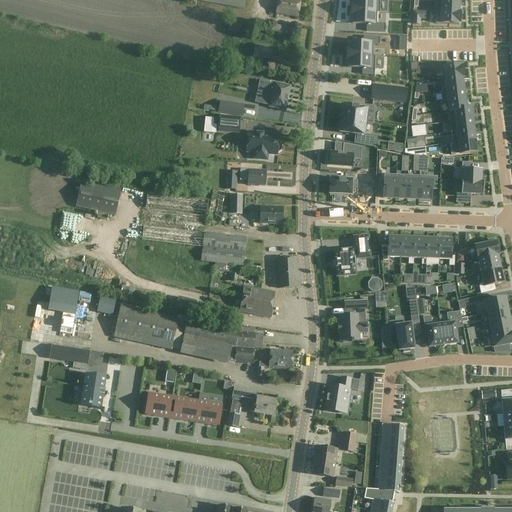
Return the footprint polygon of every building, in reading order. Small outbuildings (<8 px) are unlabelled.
[(191,0),(191,1),(243,10),(244,0),(191,0)] [(277,0),(276,14),(297,17),(300,0),(277,0)] [(353,0),(353,6),(351,6),(351,11),(378,12),(379,0),(367,0),(368,0),(362,0),(353,0)] [(442,2),(441,12),(458,12),(459,3),(442,2)] [(351,11),(351,17),(353,17),(353,23),(367,24),(367,31),(384,32),(385,25),(376,25),(377,13),(351,11)] [(438,12),(437,23),(459,24),(459,12),(438,12)] [(227,31),(239,33),(241,23),(230,21),(227,31)] [(271,32),(286,35),(287,30),(286,29),(286,28),(273,26),(271,32)] [(347,50),(347,55),(373,56),(373,45),(379,45),(379,38),(363,37),(363,44),(349,43),(349,50),(347,50)] [(269,59),(271,47),(255,45),(253,56),(269,59)] [(347,56),(347,61),(348,61),(348,67),(362,68),(361,75),(374,75),(375,56),(347,56)] [(507,65),(507,56),(494,56),(494,65),(507,65)] [(444,79),(462,77),(461,66),(442,68),(444,79)] [(447,90),(464,88),(463,77),(446,79),(447,90)] [(191,79),(186,111),(196,113),(197,105),(202,106),(201,112),(208,113),(210,105),(216,106),(219,83),(191,79)] [(285,110),(290,87),(274,84),(274,85),(266,84),(262,103),(269,105),(269,107),(285,110)] [(372,99),(404,103),(405,90),(374,86),(372,99)] [(443,101),(465,98),(464,88),(447,90),(442,91),(443,101)] [(454,111),(466,109),(465,99),(448,101),(450,111),(454,111)] [(244,105),(220,101),(218,112),(242,116),(244,105)] [(365,122),(365,123),(372,123),(374,107),(362,105),(362,108),(358,108),(358,107),(352,106),(352,107),(343,106),(342,108),(340,108),(339,117),(341,117),(341,119),(365,122)] [(455,122),(473,120),(471,109),(466,109),(454,111),(455,122)] [(281,134),(283,121),(278,120),(279,111),(265,110),(265,115),(258,115),(256,131),(281,134)] [(220,117),(218,131),(238,133),(239,119),(220,117)] [(363,135),(364,133),(365,123),(365,122),(341,119),(341,122),(339,121),(338,130),(340,130),(340,131),(339,133),(363,135)] [(452,133),(474,130),(473,120),(455,122),(450,122),(452,133)] [(453,144),(475,141),(474,131),(452,133),(453,144)] [(267,137),(262,137),(262,134),(256,134),(248,133),(246,152),(254,153),(254,159),(266,160),(267,154),(276,155),(277,152),(279,152),(281,151),(281,146),(280,144),(277,144),(278,136),(267,135),(267,137)] [(458,154),(477,152),(476,141),(457,143),(458,154)] [(388,143),(387,150),(401,152),(402,145),(388,143)] [(351,167),(352,160),(360,160),(361,147),(343,144),(342,153),(330,152),(330,155),(328,154),(327,162),(329,162),(329,165),(351,167)] [(483,182),(483,170),(471,170),(472,163),(464,163),(463,181),(483,182)] [(248,181),(247,185),(264,187),(266,172),(248,171),(240,170),(240,181),(248,181)] [(236,190),(237,172),(227,171),(225,190),(236,190)] [(375,174),(359,173),(359,182),(375,182),(375,174)] [(383,198),(395,199),(396,175),(384,175),(383,198)] [(407,199),(408,176),(396,175),(395,199),(407,199)] [(419,176),(408,176),(407,199),(418,200),(419,176)] [(436,190),(437,177),(419,176),(418,200),(430,200),(431,190),(436,190)] [(332,181),(331,194),(354,195),(354,189),(358,190),(358,183),(332,181)] [(457,203),(472,204),(472,195),(484,195),(485,182),(483,182),(463,181),(463,194),(458,194),(457,203)] [(81,183),(75,207),(98,212),(97,218),(106,220),(108,214),(115,216),(120,192),(81,183)] [(142,204),(202,211),(203,201),(143,195),(142,204)] [(240,196),(231,196),(231,204),(240,205),(240,196)] [(259,223),(282,224),(282,208),(260,207),(259,223)] [(177,225),(196,226),(197,218),(177,217),(177,225)] [(205,234),(201,262),(214,263),(213,271),(231,274),(232,266),(243,268),(245,238),(205,234)] [(355,250),(335,252),(335,260),(335,268),(336,268),(337,276),(355,275),(354,267),(355,266),(354,259),(370,257),(368,236),(354,237),(355,250)] [(388,246),(381,246),(383,261),(388,261),(388,258),(400,258),(401,239),(397,239),(397,237),(390,237),(390,238),(388,238),(388,246)] [(401,239),(400,258),(408,258),(408,264),(413,265),(413,259),(414,239),(413,239),(410,239),(410,238),(401,237),(401,239)] [(426,265),(427,239),(426,239),(426,240),(423,240),(423,238),(413,238),(413,239),(414,239),(413,259),(421,259),(421,265),(426,265)] [(439,240),(439,239),(431,238),(431,240),(427,240),(427,239),(426,265),(438,266),(438,260),(439,240)] [(438,260),(449,260),(449,266),(454,266),(454,257),(451,256),(451,240),(450,240),(450,239),(441,239),(441,240),(439,240),(438,260)] [(475,247),(477,260),(498,255),(495,242),(475,247)] [(480,274),(500,270),(499,270),(498,265),(500,265),(498,255),(477,260),(480,274)] [(320,266),(328,267),(329,256),(321,256),(320,266)] [(298,288),(295,258),(276,260),(278,289),(298,288)] [(494,285),(503,283),(503,282),(502,273),(500,274),(499,270),(500,270),(480,274),(483,284),(478,285),(480,294),(495,291),(494,285)] [(118,281),(117,290),(128,292),(129,282),(118,281)] [(243,287),(241,299),(272,305),(274,292),(243,287)] [(374,294),(375,302),(385,301),(384,292),(374,294)] [(174,310),(192,314),(195,302),(177,297),(174,310)] [(495,300),(483,302),(483,303),(485,314),(487,314),(507,310),(505,298),(495,300)] [(272,305),(241,299),(238,312),(270,318),(272,305)] [(416,301),(418,316),(425,315),(423,300),(416,301)] [(419,321),(418,316),(416,301),(409,302),(411,322),(419,321)] [(113,338),(171,351),(171,349),(179,350),(185,321),(178,320),(178,319),(120,306),(113,338)] [(376,307),(338,310),(340,341),(379,338),(376,307)] [(194,315),(230,324),(231,318),(221,316),(220,316),(209,313),(209,311),(195,308),(194,315)] [(507,310),(487,314),(490,325),(509,321),(507,310)] [(443,345),(457,343),(455,328),(462,327),(459,312),(447,314),(448,321),(440,322),(443,345)] [(443,345),(440,322),(431,323),(430,317),(423,318),(425,332),(427,332),(429,347),(443,345)] [(414,349),(410,324),(396,326),(395,321),(389,322),(390,332),(396,331),(399,351),(403,350),(403,353),(410,352),(410,349),(414,349)] [(509,321),(490,325),(492,336),(511,332),(509,321)] [(255,334),(242,334),(187,322),(185,334),(233,345),(254,347),(255,334)] [(392,348),(391,338),(389,327),(381,328),(382,338),(382,348),(392,348)] [(511,344),(511,335),(511,332),(492,336),(489,337),(492,348),(494,348),(508,345),(511,344)] [(231,345),(198,338),(183,335),(179,353),(227,364),(233,365),(233,362),(235,347),(231,346),(231,345)] [(494,348),(495,351),(510,353),(508,345),(494,348)] [(89,352),(51,346),(49,358),(87,364),(89,352)] [(254,349),(235,347),(233,362),(253,364),(254,349)] [(269,369),(291,370),(292,352),(270,350),(269,369)] [(220,403),(226,370),(141,355),(140,363),(141,363),(140,369),(122,365),(124,358),(121,357),(119,367),(113,365),(110,382),(173,394),(173,395),(220,403)] [(101,408),(106,378),(86,375),(82,404),(88,405),(88,406),(101,408)] [(325,411),(342,413),(346,414),(347,403),(349,390),(357,391),(359,380),(341,378),(340,388),(329,386),(325,411)] [(233,388),(231,401),(240,402),(240,398),(252,400),(254,401),(254,397),(255,392),(233,388)] [(511,413),(511,391),(501,392),(503,414),(511,413)] [(159,414),(169,416),(172,400),(161,398),(161,395),(148,393),(145,415),(158,417),(159,414)] [(254,401),(252,400),(250,412),(272,416),(275,401),(254,397),(254,401)] [(183,418),(182,421),(195,423),(196,420),(198,404),(198,401),(186,399),(185,402),(174,400),(172,416),(183,418)] [(208,405),(198,404),(196,420),(205,421),(205,424),(218,426),(221,404),(208,402),(208,405)] [(511,413),(503,414),(504,427),(511,426),(511,413)] [(226,426),(237,428),(239,416),(228,414),(226,426)] [(402,438),(403,426),(382,425),(381,436),(402,438)] [(342,433),(339,451),(353,453),(355,435),(342,433)] [(402,449),(402,438),(381,436),(381,447),(402,449)] [(316,447),(314,461),(334,464),(336,450),(316,447)] [(402,449),(381,447),(380,458),(401,460),(402,449)] [(380,458),(379,469),(400,471),(401,460),(380,458)] [(334,464),(314,461),(312,475),(332,478),(334,464)] [(399,482),(400,471),(379,469),(378,480),(399,482)] [(334,486),(351,489),(352,480),(335,478),(334,486)] [(394,492),(398,492),(399,482),(378,480),(377,492),(387,492),(394,493),(394,492)] [(339,492),(324,489),(322,497),(338,500),(339,492)] [(394,493),(387,492),(377,492),(366,489),(364,499),(372,500),(392,504),(393,497),(394,493)] [(313,511),(328,511),(330,502),(315,499),(312,511),(313,511)] [(372,500),(370,511),(377,511),(391,511),(393,504),(392,504),(372,500)]
